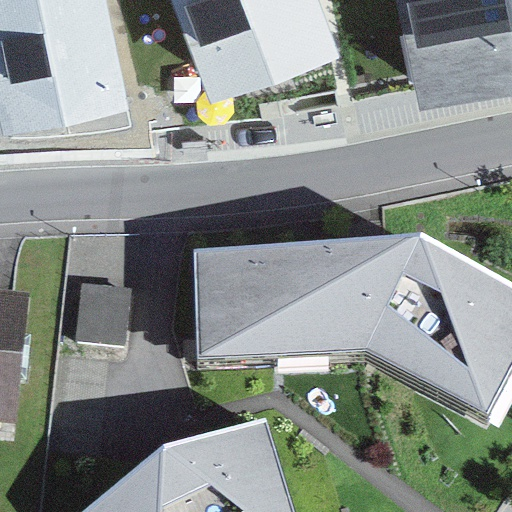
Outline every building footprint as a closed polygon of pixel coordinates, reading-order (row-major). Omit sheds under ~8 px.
[(511,0),(410,0),(430,88),(511,70),(511,0)] [(144,260),(85,253),(78,310),(137,318),(144,260)] [(511,311),(414,258),(197,266),(200,370),(367,362),(485,428),(511,377),(511,311)] [(19,311),(0,308),(0,420),(7,421),(19,311)] [(167,471),(106,511),(283,511),(263,441),(167,471)]
